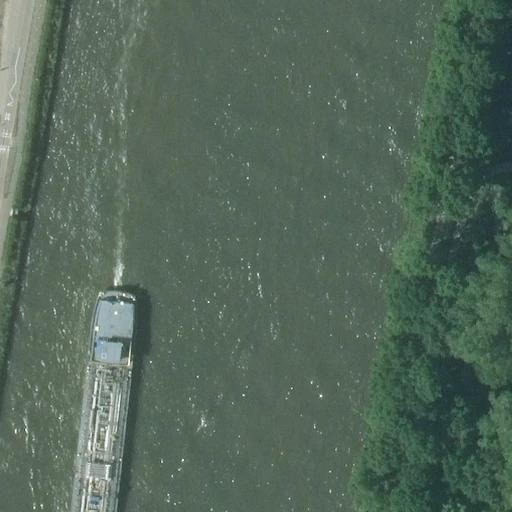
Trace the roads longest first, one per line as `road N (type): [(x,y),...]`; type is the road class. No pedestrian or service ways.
road 1 (unclassified): [(471,0),(415,356)]
road 2 (unclassified): [(511,165),(471,171),(462,183),(415,356)]
road 3 (tertiary): [(0,169),(24,0)]
road 4 (unclassified): [(415,356),(396,511)]
